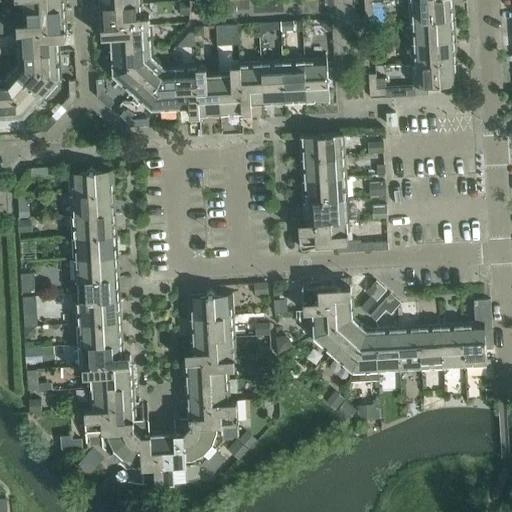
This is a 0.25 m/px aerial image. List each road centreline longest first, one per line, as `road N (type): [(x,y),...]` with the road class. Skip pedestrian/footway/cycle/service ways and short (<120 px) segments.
road 1 (residential): [(237,265),(230,154),(170,158),(176,270)]
road 2 (residential): [(237,265),(501,252)]
road 3 (residential): [(495,152),(486,0)]
road 4 (residential): [(511,377),(501,252)]
